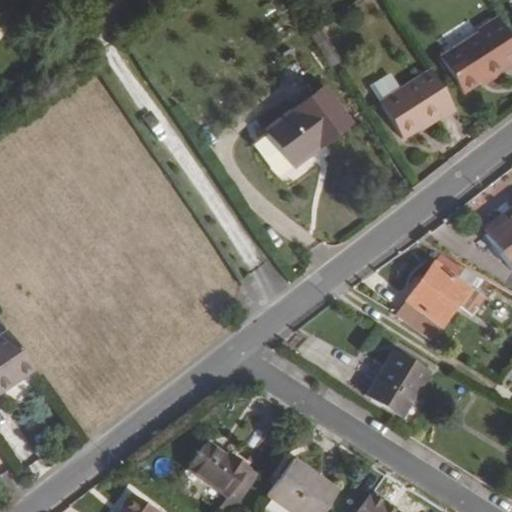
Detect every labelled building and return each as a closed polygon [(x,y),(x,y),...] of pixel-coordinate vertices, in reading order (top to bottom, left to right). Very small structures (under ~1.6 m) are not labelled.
[(511,67),(511,43),(497,20),(479,32),(481,35),(439,61),(461,94),(476,84),(485,79),(487,83),(511,67)] [(439,121),(455,112),(429,71),(377,105),(400,141),(436,117),(439,121)] [(485,79),(476,84),(479,89),(487,83),(485,79)] [(292,168),(346,123),(317,89),(262,133),(292,168)] [(511,223),(482,246),(509,283),(511,280),(511,223)] [(438,264),(397,327),(431,350),(454,314),(473,325),(484,307),(481,304),(488,293),(438,264)] [(0,394),(33,372),(8,335),(0,340),(0,394)] [(401,427),(426,386),(391,365),(381,380),(384,382),(367,408),(401,427)] [(186,485),(226,511),(224,511),(242,511),(257,491),(244,482),(228,473),(224,478),(200,464),(186,485)] [(270,511),(330,511),(336,504),(291,472),(266,508),(270,511)]
